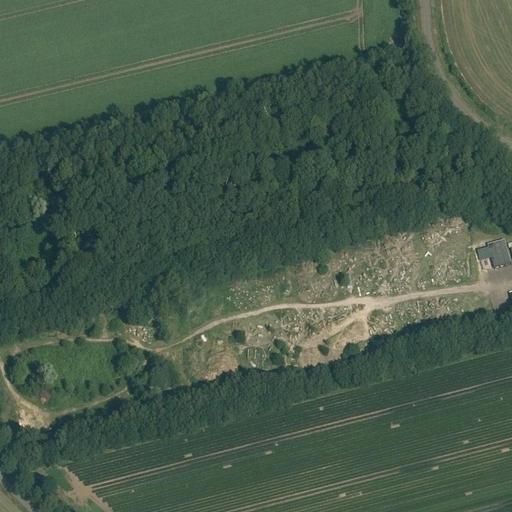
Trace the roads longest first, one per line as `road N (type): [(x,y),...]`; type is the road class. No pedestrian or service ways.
road 1 (track): [(0,313),(511,167)]
road 2 (unclassified): [(511,145),(467,114),(447,88),(430,53),(424,0)]
